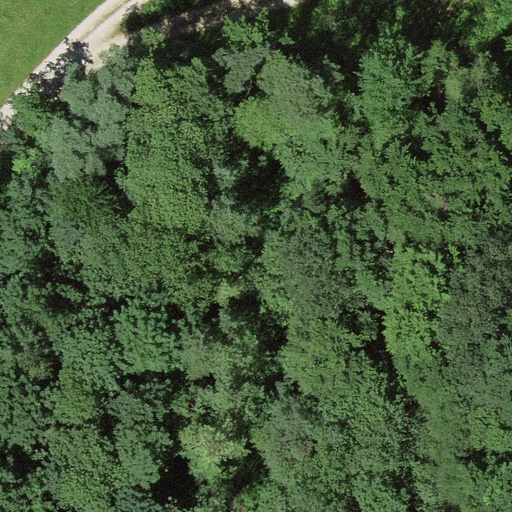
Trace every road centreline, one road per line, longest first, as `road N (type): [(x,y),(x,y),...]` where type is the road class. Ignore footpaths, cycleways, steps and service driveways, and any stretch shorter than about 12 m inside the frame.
road 1 (track): [(324,0),(321,77),(254,511)]
road 2 (track): [(254,0),(76,46)]
road 3 (track): [(76,46),(0,139)]
